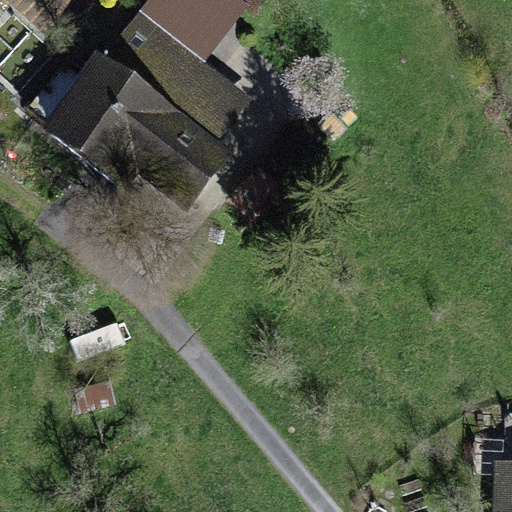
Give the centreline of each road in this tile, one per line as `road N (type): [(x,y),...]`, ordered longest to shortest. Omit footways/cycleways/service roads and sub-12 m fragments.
road 1 (unclassified): [(166,341),(313,511)]
road 2 (track): [(0,207),(166,341)]
